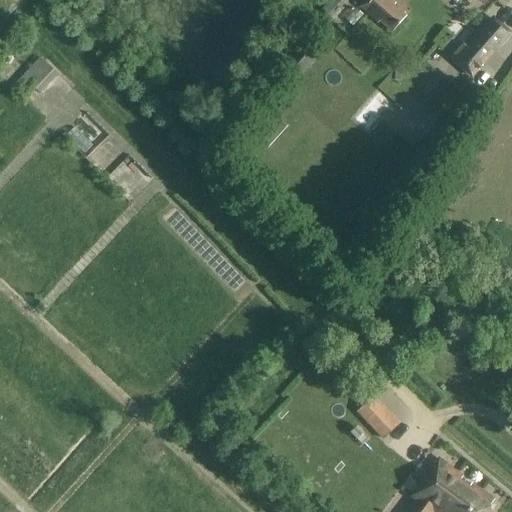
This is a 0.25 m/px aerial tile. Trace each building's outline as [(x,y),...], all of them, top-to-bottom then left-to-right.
[(380,21),(393,32),(406,17),(393,6),(395,4),(389,0),(367,0),(361,7),(379,23),(380,21)] [(510,34),(493,20),(467,49),(472,54),(461,67),(472,77),(510,34)] [(317,56),(300,40),(277,66),(294,82),(317,56)] [(0,75),(6,80),(21,60),(5,49),(0,55),(0,75)] [(26,101),(36,90),(40,94),(58,75),(40,58),(12,88),(26,101)] [(382,441),(400,423),(372,395),(355,413),(382,441)] [(406,511),(485,511),(495,499),(472,483),(471,485),(462,478),(463,476),(438,457),(409,498),(414,502),(406,511)]
